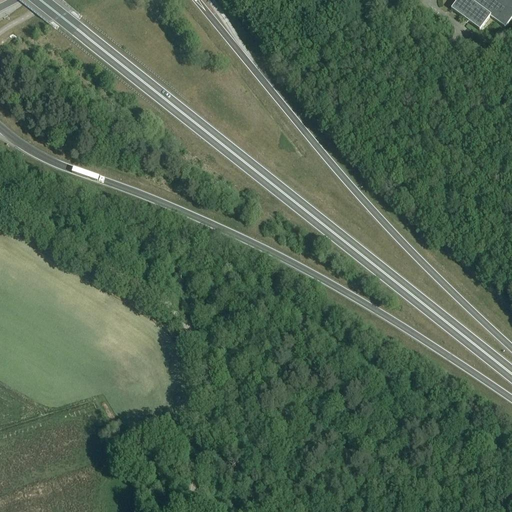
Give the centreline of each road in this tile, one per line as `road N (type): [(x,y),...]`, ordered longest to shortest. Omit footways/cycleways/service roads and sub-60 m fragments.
road 1 (trunk): [(511,375),(38,0)]
road 2 (trunk): [(0,129),(28,150),(219,227),(347,293),(511,400)]
road 3 (trunk): [(511,348),(382,222),(196,0)]
road 4 (track): [(511,458),(276,303),(234,296),(174,312)]
road 5 (track): [(174,312),(0,196)]
road 6 (track): [(174,312),(205,373),(208,416),(190,511)]
